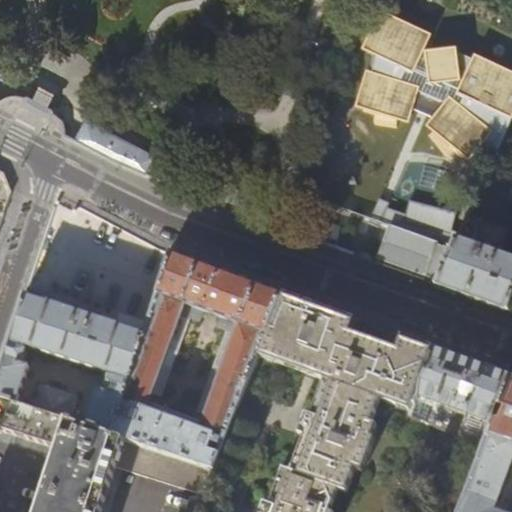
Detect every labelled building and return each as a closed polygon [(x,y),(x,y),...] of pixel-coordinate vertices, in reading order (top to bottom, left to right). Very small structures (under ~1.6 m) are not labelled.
[(382,18),(366,51),(381,58),(372,78),(367,75),(353,105),(367,112),(364,125),(386,132),(388,122),(396,125),(405,110),(432,122),(426,134),(431,137),(425,143),(445,162),(456,153),(469,161),(482,144),(496,154),(497,152),(511,119),(511,76),(474,59),(466,75),(457,71),(455,51),(428,54),(428,58),(420,53),(427,38),(382,18)] [(111,163),(145,178),(153,163),(155,159),(153,158),(152,158),(90,126),(90,125),(86,123),(84,127),(73,121),(64,139),(69,141),(111,163)] [(477,177),(484,180),(488,173),(480,169),(477,177)] [(433,280),(437,282),(459,235),(452,233),(457,215),(411,201),(407,215),(386,208),(388,203),(377,199),(368,225),(378,229),(381,223),(393,227),(380,261),(415,274),(413,278),(423,281),(425,277),(433,280)] [(471,228),(464,225),(459,235),(437,282),(435,286),(459,294),(508,312),(511,303),(511,261),(467,244),(472,232),(471,228)] [(127,407),(126,411),(130,412),(127,421),(119,418),(113,436),(212,469),(259,355),(284,294),(226,274),(171,254),(145,335),(123,405),(127,407)] [(28,289),(0,373),(0,399),(18,405),(31,367),(22,364),(22,362),(24,363),(26,361),(29,352),(28,349),(27,349),(27,347),(113,376),(112,378),(111,379),(107,388),(108,392),(109,392),(109,394),(100,390),(87,428),(113,436),(119,418),(123,405),(145,335),(122,328),(122,326),(86,314),(51,303),(50,304),(36,299),(38,292),(28,289)] [(296,299),(284,294),(259,355),(325,380),(313,417),(307,415),(300,435),(306,437),(294,473),(285,470),(272,506),(266,504),(263,511),(331,511),(340,491),(348,495),(356,472),(364,475),(376,441),(373,440),(377,427),(372,426),(381,402),(411,413),(434,348),(402,337),(397,350),(350,333),(355,320),(332,312),(296,299)] [(480,365),(434,348),(411,413),(410,417),(446,434),(454,411),(468,416),(459,440),(479,450),(507,375),(506,374),(480,365)] [(511,511),(511,376),(507,375),(479,450),(455,511),(511,511)] [(40,388),(33,410),(73,423),(80,401),(77,397),(44,386),(40,388)] [(18,405),(0,399),(0,431),(58,449),(56,455),(55,459),(41,504),(38,511),(102,511),(117,467),(202,493),(212,469),(113,436),(87,428),(73,423),(33,410),(18,405)]
